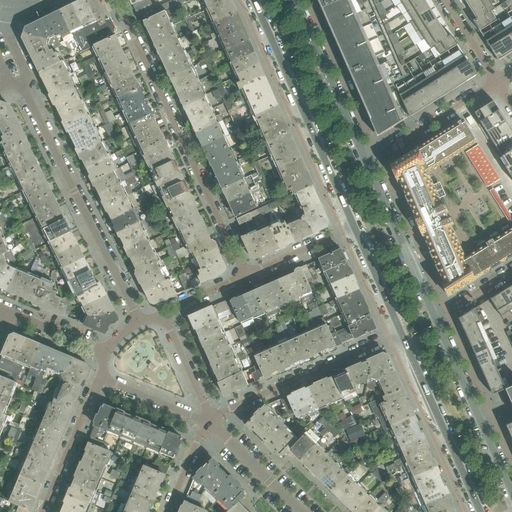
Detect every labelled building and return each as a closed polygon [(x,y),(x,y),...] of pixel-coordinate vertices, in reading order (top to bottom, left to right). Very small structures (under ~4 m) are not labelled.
[(96,21),(85,0),(84,0),(60,12),(70,33),(96,21)] [(113,25),(103,2),(102,2),(101,0),(85,0),(96,21),(98,24),(100,27),(107,23),(109,27),(113,25)] [(178,6),(184,4),(186,3),(185,0),(184,0),(175,0),(158,8),(157,7),(153,9),(141,15),(145,22),(167,12),(178,6)] [(237,14),(231,0),(230,0),(198,0),(201,4),(205,2),(215,23),(237,14)] [(397,105),(350,0),(317,0),(319,3),(323,11),(329,26),(336,40),(342,54),(348,69),(352,77),(359,92),(365,106),(371,120),(377,133),(382,135),(401,122),(405,120),(404,120),(397,105)] [(408,12),(425,2),(423,0),(406,0),(402,3),(408,12)] [(472,11),(489,0),(488,0),(468,0),(466,1),(472,11)] [(491,12),(495,9),(489,0),(472,11),(477,19),(473,21),(474,22),(491,12)] [(410,23),(430,11),(425,2),(408,12),(413,21),(410,23)] [(190,18),(184,4),(178,6),(185,20),(189,18),(190,18)] [(419,31),(436,20),(430,11),(410,23),(416,33),(419,31)] [(66,35),(70,33),(60,12),(26,29),(25,33),(48,42),(49,37),(51,37),(57,48),(58,48),(61,46),(58,40),(62,37),(64,42),(68,40),(66,35)] [(167,12),(145,22),(144,22),(145,23),(144,24),(146,28),(147,28),(152,38),(155,44),(154,46),(156,49),(157,50),(180,40),(167,12)] [(480,31),(496,21),(491,12),(474,22),(480,32),(481,32),(480,31)] [(248,41),(243,27),(237,14),(215,23),(210,25),(214,35),(219,33),(221,37),(227,50),(248,41)] [(195,32),(190,21),(189,18),(185,20),(187,25),(191,33),(195,32)] [(425,40),(442,29),(436,20),(419,31),(425,40)] [(115,28),(113,25),(109,27),(107,23),(100,27),(104,35),(113,32),(114,31),(115,28)] [(435,47),(452,36),(451,35),(447,37),(442,29),(425,40),(431,49),(435,47)] [(511,53),(511,41),(505,30),(496,35),(508,56),(511,53)] [(203,44),(197,31),(195,32),(191,33),(197,45),(198,47),(201,45),(203,44)] [(115,37),(113,32),(104,35),(101,37),(104,43),(115,37)] [(50,52),(47,46),(48,42),(25,33),(23,38),(40,73),(61,63),(56,54),(60,52),(58,48),(57,48),(52,51),(50,52)] [(508,56),(496,35),(487,41),(486,40),(485,41),(487,43),(486,44),(488,47),(489,46),(498,62),(508,56)] [(441,56),(457,46),(458,46),(452,36),(435,47),(441,56)] [(125,57),(118,43),(119,41),(117,38),(116,38),(115,37),(104,43),(94,47),(106,73),(129,62),(126,58),(125,57)] [(193,68),(180,40),(157,50),(157,52),(158,56),(160,56),(163,62),(168,72),(167,74),(169,77),(170,77),(171,78),(193,68)] [(260,68),(254,54),(248,41),(227,50),(221,53),(224,59),(229,57),(238,77),(260,68)] [(476,75),(467,60),(468,60),(466,56),(465,57),(463,55),(463,56),(454,61),(467,81),(476,75)] [(84,68),(96,62),(95,58),(82,64),(84,68)] [(214,69),(209,58),(204,60),(210,74),(219,70),(218,67),(214,69)] [(467,81),(454,61),(445,67),(458,87),(467,81)] [(74,90),(68,76),(69,76),(62,62),(61,63),(40,73),(50,94),(49,96),(51,100),(52,100),(52,101),(74,90)] [(137,83),(133,74),(130,69),(131,67),(129,62),(106,73),(118,99),(141,88),(139,84),(137,83)] [(230,71),(228,65),(221,69),(223,74),(230,71)] [(95,78),(89,66),(83,69),(89,81),(95,78)] [(458,87),(445,67),(436,73),(448,93),(458,87)] [(207,81),(206,78),(205,75),(198,79),(193,68),(171,78),(170,79),(172,83),(173,84),(176,90),(181,100),(180,101),(182,105),(183,105),(183,106),(206,95),(200,84),(207,81)] [(266,80),(260,68),(238,77),(241,84),(238,85),(240,91),(244,89),(266,80)] [(448,93),(436,73),(427,79),(439,99),(448,93)] [(80,78),(78,79),(82,86),(89,82),(89,81),(86,75),(80,78)] [(439,99),(427,79),(418,84),(430,104),(439,99)] [(277,106),(266,80),(244,89),(255,116),(277,106)] [(430,104),(418,84),(408,90),(421,110),(430,104)] [(96,94),(107,89),(105,85),(94,91),(96,94)] [(225,93),(222,85),(217,87),(218,90),(222,98),(226,96),(230,94),(229,91),(225,93)] [(421,110),(408,90),(400,95),(396,85),(395,86),(409,117),(421,110)] [(149,109),(145,100),(142,95),(143,93),(141,88),(118,99),(130,125),(153,114),(151,110),(149,109)] [(88,117),(81,103),(74,90),(52,101),(53,101),(52,102),(54,106),(57,106),(59,111),(64,121),(63,123),(65,126),(66,127),(66,128),(88,117)] [(222,98),(218,90),(212,92),(216,101),(222,98)] [(216,117),(206,96),(206,95),(183,106),(184,106),(183,107),(185,111),(186,112),(194,128),(193,129),(195,133),(196,133),(219,123),(223,121),(220,115),(216,117)] [(232,109),(229,101),(226,96),(222,98),(228,111),(232,109)] [(474,114),(480,123),(499,111),(493,102),(474,114)] [(27,141),(14,115),(10,106),(5,105),(0,119),(0,129),(2,130),(5,136),(2,138),(4,141),(2,142),(6,152),(27,141)] [(289,133),(277,106),(255,116),(267,142),(289,133)] [(238,114),(236,108),(232,109),(228,111),(230,117),(238,114)] [(111,111),(105,114),(108,120),(114,117),(111,111)] [(506,122),(499,111),(480,123),(487,134),(506,122)] [(108,120),(105,114),(104,112),(100,114),(105,125),(109,123),(108,120)] [(161,135),(157,126),(154,120),(155,119),(153,114),(130,125),(142,150),(164,140),(163,140),(164,139),(163,135),(161,135)] [(470,116),(466,119),(470,126),(475,123),(470,116)] [(101,144),(94,130),(88,117),(66,128),(66,129),(67,133),(70,133),(72,138),(77,148),(76,150),(78,154),(79,154),(79,155),(101,144)] [(506,261),(511,256),(511,229),(509,231),(493,241),(492,241),(487,244),(487,245),(478,251),(465,259),(456,240),(451,226),(453,225),(449,217),(443,204),(441,205),(439,199),(445,196),(440,185),(434,188),(427,173),(455,155),(476,143),(470,133),(463,121),(456,125),(444,133),(427,144),(417,150),(417,149),(404,157),(391,165),(398,182),(399,181),(405,194),(409,204),(415,217),(414,217),(424,238),(430,250),(429,250),(434,260),(435,263),(435,264),(440,274),(440,273),(444,283),(443,284),(448,297),(453,294),(459,290),(474,281),(474,280),(489,271),(503,262),(506,261)] [(511,135),(511,131),(506,122),(487,134),(495,146),(511,135)] [(225,137),(219,123),(196,133),(197,134),(196,135),(198,139),(199,139),(202,145),(207,156),(206,157),(208,160),(209,161),(210,161),(232,151),(225,137)] [(301,159),(289,133),(267,142),(279,169),(301,159)] [(502,157),(511,150),(511,135),(495,146),(502,157)] [(172,156),(171,155),(168,150),(167,147),(167,145),(166,141),(164,141),(164,140),(142,150),(144,154),(142,155),(146,162),(148,167),(149,166),(152,171),(173,161),(174,159),(172,156)] [(36,162),(29,148),(30,147),(27,141),(6,152),(5,152),(18,178),(39,168),(39,167),(39,166),(38,163),(36,162)] [(115,171),(108,157),(101,144),(79,155),(80,155),(79,157),(81,160),(83,160),(85,165),(90,175),(90,177),(91,181),(93,181),(92,182),(115,171)] [(478,146),(466,153),(487,186),(488,187),(499,180),(478,146)] [(511,173),(511,150),(502,157),(508,166),(505,168),(510,175),(511,173)] [(245,179),(238,165),(240,164),(245,161),(244,158),(237,162),(232,151),(210,161),(210,162),(209,163),(211,167),(212,167),(220,183),(219,185),(221,188),(222,189),(245,179)] [(313,186),(305,168),(301,159),(279,169),(289,192),(292,191),(293,195),(296,194),(313,186)] [(182,177),(180,176),(176,167),(177,166),(175,162),(174,162),(173,161),(152,171),(154,175),(152,176),(158,188),(159,187),(161,192),(183,182),(183,181),(184,180),(182,177)] [(49,188),(46,182),(42,174),(42,172),(41,169),(39,169),(39,168),(18,178),(18,179),(15,181),(20,191),(14,194),(16,199),(22,195),(25,193),(31,204),(52,194),(51,193),(52,191),(50,188),(49,188)] [(127,196),(115,173),(115,171),(92,182),(93,182),(93,184),(94,187),(96,188),(103,201),(102,203),(104,206),(105,206),(105,207),(127,196)] [(251,193),(245,179),(222,189),(223,189),(222,191),(224,195),(225,195),(230,205),(233,211),(232,213),(234,216),(235,216),(236,217),(258,207),(251,193)] [(192,197),(190,196),(186,188),(187,186),(185,183),(183,182),(161,192),(163,196),(162,197),(168,209),(169,208),(171,212),(193,202),(192,202),(193,200),(192,197)] [(258,189),(263,186),(262,184),(251,189),(252,192),(258,189)] [(329,223),(318,198),(313,186),(296,194),(305,213),(301,220),(308,225),(312,235),(327,228),(329,223)] [(64,219),(65,217),(63,214),(62,214),(55,200),(55,198),(54,195),(52,195),(52,194),(31,204),(36,216),(27,221),(29,224),(35,222),(34,220),(37,218),(43,230),(44,229),(64,220),(64,219)] [(140,222),(134,210),(133,209),(136,208),(142,205),(150,201),(148,198),(132,206),(127,196),(105,207),(106,207),(105,209),(107,212),(109,213),(113,221),(115,226),(115,228),(116,232),(118,232),(118,233),(140,222)] [(201,218),(199,217),(196,209),(196,207),(195,203),(193,203),(193,202),(171,212),(173,216),(172,217),(177,229),(179,228),(181,233),(202,223),(203,221),(201,218)] [(288,213),(279,207),(278,207),(282,216),(288,213)] [(0,217),(3,222),(12,216),(9,212),(0,217)] [(249,214),(237,219),(239,225),(246,221),(251,219),(249,214)] [(251,219),(246,221),(252,234),(257,232),(251,219)] [(77,245),(78,244),(76,240),(74,240),(67,226),(68,224),(66,221),(65,220),(64,220),(44,229),(57,255),(77,246),(77,245)] [(312,235),(308,225),(301,220),(288,226),(287,224),(283,226),(281,222),(271,227),(280,249),(312,235)] [(149,241),(145,232),(140,222),(118,233),(118,234),(119,238),(121,238),(123,241),(125,246),(125,248),(126,251),(128,252),(127,252),(149,241)] [(216,247),(217,246),(215,242),(213,242),(213,241),(211,242),(205,229),(206,227),(204,224),(202,223),(181,233),(187,246),(190,252),(192,251),(195,257),(217,247),(216,247)] [(280,249),(271,227),(257,233),(251,236),(250,234),(242,238),(249,252),(251,256),(256,258),(261,256),(261,257),(280,249)] [(36,250),(29,238),(25,241),(30,248),(31,250),(33,252),(36,250)] [(0,269),(6,266),(14,260),(9,253),(21,244),(18,240),(7,248),(3,239),(0,239),(0,269)] [(180,249),(175,239),(170,241),(175,251),(180,249)] [(30,248),(25,241),(21,244),(26,251),(30,248)] [(162,268),(149,241),(127,252),(128,253),(128,254),(129,257),(131,258),(138,271),(136,272),(136,273),(136,275),(137,278),(139,278),(139,279),(161,268),(162,268)] [(87,266),(80,252),(81,250),(79,246),(77,246),(57,255),(64,269),(70,281),(90,271),(90,269),(89,266),(87,266)] [(177,256),(188,251),(186,246),(175,252),(177,256)] [(178,259),(172,247),(166,249),(168,253),(170,257),(173,262),(178,259)] [(224,272),(226,268),(219,253),(219,252),(218,249),(216,248),(217,247),(195,257),(201,270),(199,271),(200,274),(198,275),(198,276),(201,284),(221,275),(220,274),(224,272)] [(35,255),(30,249),(22,255),(27,261),(35,255)] [(47,261),(43,252),(39,254),(43,263),(47,261)] [(353,277),(342,254),(338,252),(320,260),(325,272),(331,286),(353,277)] [(315,276),(323,273),(325,272),(320,260),(317,261),(320,269),(316,270),(315,267),(308,270),(306,266),(301,268),(308,284),(317,280),(315,276)] [(0,287),(7,291),(15,271),(8,268),(6,266),(0,269),(0,287)] [(195,272),(192,267),(184,270),(187,276),(195,272)] [(177,294),(173,285),(171,286),(169,281),(175,278),(173,275),(166,279),(161,268),(139,279),(139,281),(140,284),(142,285),(151,303),(154,304),(177,294)] [(308,284),(301,268),(297,270),(296,272),(296,273),(284,279),(282,279),(280,280),(279,281),(278,281),(287,302),(311,291),(308,284)] [(32,301),(41,280),(44,275),(32,270),(33,276),(16,269),(15,271),(7,291),(32,301)] [(95,283),(93,277),(94,276),(92,272),(90,272),(90,271),(70,281),(76,294),(81,303),(82,303),(84,307),(106,296),(100,284),(97,286),(95,283)] [(189,281),(187,276),(185,274),(178,277),(185,291),(191,288),(189,281)] [(364,303),(353,277),(331,286),(337,300),(343,313),(364,303)] [(68,301),(74,299),(71,293),(65,296),(66,298),(62,300),(62,298),(56,295),(58,292),(52,289),(54,285),(41,280),(32,301),(33,301),(33,304),(63,316),(64,313),(67,308),(66,308),(63,306),(64,304),(62,303),(68,301)] [(287,302),(278,281),(278,282),(276,281),(274,282),(273,284),(268,286),(260,289),(259,289),(256,290),(255,291),(255,292),(264,312),(287,302)] [(511,310),(511,294),(508,288),(499,294),(510,311),(511,310)] [(264,312),(255,292),(253,292),(251,293),(250,294),(242,297),(237,300),(235,299),(231,301),(236,313),(238,317),(240,323),(264,312)] [(510,311),(499,294),(490,299),(501,317),(510,311)] [(118,320),(106,296),(84,307),(88,314),(87,317),(108,326),(107,324),(109,323),(111,323),(118,320)] [(236,313),(231,301),(226,303),(225,301),(212,307),(218,321),(222,319),(229,316),(236,313)] [(374,326),(364,303),(343,313),(349,327),(354,338),(372,331),(374,326)] [(324,305),(318,308),(322,317),(328,314),(324,305)] [(224,334),(218,321),(212,307),(190,317),(195,329),(196,329),(197,330),(200,337),(199,338),(201,342),(202,342),(202,343),(224,334)] [(481,322),(475,309),(459,319),(463,330),(481,322)] [(293,319),(291,314),(281,318),(283,323),(293,319)] [(108,326),(87,317),(82,315),(78,323),(105,334),(108,327),(108,326)] [(262,332),(257,321),(254,322),(259,333),(262,332)] [(259,333),(254,322),(251,323),(256,335),(259,333)] [(481,333),(477,324),(481,322),(463,330),(468,339),(481,333)] [(335,347),(330,334),(325,324),(300,336),(310,358),(316,355),(315,354),(329,348),(329,349),(335,347)] [(241,325),(235,328),(235,329),(237,333),(244,330),(242,326),(241,325)] [(354,338),(349,327),(347,328),(336,333),(335,332),(330,334),(335,347),(354,338)] [(310,358),(300,336),(291,340),(287,331),(283,333),(286,339),(287,341),(275,347),(284,369),(290,367),(290,365),(295,363),(303,359),(304,361),(310,358)] [(485,342),(481,333),(468,339),(472,348),(485,342)] [(229,347),(224,334),(202,343),(202,345),(204,349),(205,349),(211,363),(210,364),(212,368),(214,369),(235,360),(229,347)] [(32,367),(40,346),(14,335),(11,337),(0,361),(0,376),(9,381),(15,383),(17,384),(23,370),(18,367),(20,362),(32,367)] [(251,348),(247,339),(241,342),(245,351),(251,348)] [(489,352),(485,342),(472,348),(476,358),(489,352)] [(69,371),(74,360),(40,346),(32,367),(45,372),(46,370),(47,368),(62,374),(69,371)] [(284,369),(275,347),(255,356),(264,376),(265,378),(271,375),(270,374),(278,371),(278,372),(284,369)] [(264,376),(255,356),(253,352),(249,354),(255,367),(254,367),(256,372),(251,374),(255,382),(260,380),(259,378),(264,376)] [(493,361),(489,352),(476,358),(480,367),(493,361)] [(402,387),(394,369),(388,356),(383,354),(366,362),(371,374),(369,374),(367,381),(368,381),(366,388),(375,392),(380,381),(386,395),(402,387)] [(74,408),(82,388),(90,370),(88,366),(74,360),(69,371),(62,374),(56,377),(60,387),(63,385),(58,397),(53,394),(52,398),(54,399),(74,408)] [(248,385),(244,376),(243,377),(235,360),(214,369),(214,370),(213,371),(215,375),(217,375),(220,383),(219,384),(224,396),(248,385)] [(497,370),(493,361),(480,367),(484,376),(497,370)] [(369,374),(371,374),(366,362),(346,371),(354,387),(367,381),(369,374)] [(156,368),(151,363),(148,366),(153,371),(156,368)] [(502,380),(497,370),(484,376),(488,386),(502,380)] [(356,393),(354,387),(346,371),(340,373),(341,374),(327,380),(327,379),(321,382),(331,404),(356,393)] [(0,406),(4,409),(10,396),(15,383),(9,381),(0,376),(0,406)] [(506,389),(502,380),(488,386),(492,395),(505,390),(506,389)] [(331,404),(321,382),(314,384),(315,386),(307,389),(305,390),(304,389),(298,392),(308,414),(331,404)] [(43,395),(46,387),(45,387),(41,385),(40,386),(39,386),(36,392),(43,395)] [(383,398),(369,404),(375,417),(384,413),(390,425),(390,426),(414,415),(411,409),(409,410),(407,405),(406,403),(405,401),(403,396),(405,396),(402,387),(386,395),(382,396),(383,398)] [(308,414),(298,392),(292,394),(293,395),(288,398),(295,413),(298,418),(308,414)] [(295,413),(288,398),(280,401),(283,408),(279,410),(282,415),(288,412),(289,416),(295,413)] [(63,433),(69,420),(74,408),(54,399),(52,404),(50,403),(47,412),(41,409),(36,422),(41,424),(63,433)] [(360,404),(349,410),(352,416),(363,411),(360,404)] [(95,426),(90,436),(90,438),(91,438),(95,440),(97,433),(103,433),(104,430),(108,432),(116,411),(103,405),(95,426)] [(287,430),(276,419),(270,413),(271,412),(265,406),(251,421),(246,426),(252,431),(253,430),(265,441),(264,443),(269,448),(287,430)] [(134,443),(143,422),(116,411),(108,432),(134,443)] [(347,418),(344,413),(336,416),(339,422),(347,418)] [(390,425),(383,428),(383,429),(388,442),(396,438),(396,439),(401,451),(425,440),(422,435),(421,435),(419,431),(418,429),(417,427),(415,422),(417,421),(414,415),(390,426),(390,425)] [(353,416),(342,421),(346,429),(357,424),(353,416)] [(160,454),(169,433),(143,422),(134,443),(160,454)] [(342,422),(336,425),(340,431),(345,428),(342,422)] [(328,431),(333,427),(328,423),(326,426),(327,427),(320,434),(323,437),(328,431)] [(52,459),(58,446),(63,433),(41,424),(31,450),(52,459)] [(361,424),(346,430),(350,442),(365,436),(361,424)] [(305,433),(309,429),(307,427),(299,436),(298,437),(300,438),(305,433)] [(333,427),(328,431),(335,438),(339,433),(333,427)] [(16,445),(22,431),(18,430),(14,439),(12,443),(16,445)] [(289,450),(298,441),(287,430),(269,448),(274,453),(276,452),(280,456),(280,455),(282,457),(289,450)] [(174,459),(182,440),(182,439),(169,433),(160,454),(174,459)] [(327,454),(305,433),(300,438),(298,441),(289,450),(294,456),(295,455),(306,465),(305,466),(310,472),(327,454)] [(104,450),(106,444),(95,440),(91,438),(89,444),(104,450)] [(394,464),(386,468),(388,473),(389,472),(403,466),(408,479),(413,477),(437,467),(434,460),(432,461),(431,458),(430,457),(429,454),(428,453),(426,448),(428,447),(425,440),(401,451),(402,451),(397,454),(399,460),(394,462),(394,464)] [(11,457),(16,445),(12,443),(8,451),(7,455),(11,457)] [(99,479),(105,466),(110,453),(104,450),(89,444),(87,450),(88,451),(86,456),(82,464),(81,463),(78,470),(99,479)] [(341,457),(352,447),(351,445),(340,456),(341,457)] [(8,451),(0,447),(0,451),(7,455),(8,451)] [(41,485),(47,472),(52,459),(31,450),(20,476),(41,485)] [(365,458),(360,453),(356,457),(361,462),(365,458)] [(331,492),(348,475),(327,454),(310,472),(315,476),(316,475),(327,486),(326,487),(331,492)] [(370,462),(365,458),(361,462),(366,466),(370,462)] [(229,479),(224,474),(217,467),(218,465),(213,460),(194,479),(200,485),(201,483),(208,490),(203,495),(213,505),(218,500),(235,482),(230,477),(229,479)] [(171,467),(157,461),(156,461),(155,464),(167,470),(168,471),(169,470),(171,467)] [(167,470),(155,464),(152,463),(151,466),(150,469),(165,475),(167,470)] [(156,494),(157,489),(161,481),(162,482),(165,475),(150,469),(144,467),(133,492),(154,501),(156,495),(156,494)] [(413,477),(408,479),(414,493),(419,491),(425,505),(449,495),(446,488),(444,488),(442,483),(441,482),(440,479),(438,474),(439,473),(437,467),(413,477)] [(89,504),(94,491),(99,479),(78,470),(76,476),(77,476),(71,490),(70,489),(68,495),(89,504)] [(398,483),(395,479),(389,472),(388,473),(383,476),(392,486),(398,483)] [(351,511),(353,511),(369,496),(348,475),(331,492),(336,497),(337,496),(348,507),(347,508),(351,511)] [(30,511),(41,485),(20,476),(9,502),(19,507),(30,511)] [(229,511),(238,502),(245,495),(243,493),(239,489),(241,487),(235,482),(218,500),(219,500),(229,511)] [(147,511),(150,507),(151,507),(154,501),(133,492),(124,511),(147,511)] [(200,502),(202,496),(192,492),(190,498),(190,497),(188,497),(186,503),(201,509),(204,503),(200,502)] [(385,493),(377,500),(381,504),(389,497),(385,493)] [(414,493),(404,498),(406,502),(416,498),(414,493)] [(85,511),(89,504),(68,495),(65,502),(66,502),(61,511),(85,511)] [(425,505),(421,507),(423,511),(454,511),(453,509),(452,507),(450,502),(452,501),(449,495),(425,505)] [(385,511),(383,510),(388,505),(385,502),(380,507),(369,496),(353,511),(385,511)] [(246,511),(242,508),(243,507),(238,502),(229,511),(228,511),(246,511)] [(109,511),(111,511),(114,506),(110,503),(106,511),(109,511)] [(206,511),(201,510),(201,509),(186,503),(185,503),(183,508),(182,507),(179,511),(206,511)]
